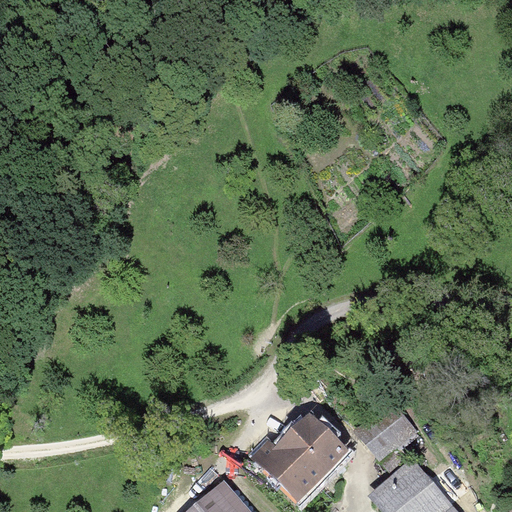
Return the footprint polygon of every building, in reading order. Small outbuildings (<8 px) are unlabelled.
[(409,380),(397,363),(387,371),(399,387),(409,380)] [(393,407),(360,436),(392,472),(408,457),(399,447),(415,433),(393,407)] [(312,425),(267,471),(299,503),(345,457),(312,425)] [(414,471),(377,503),(385,511),(443,511),(447,509),(414,471)] [(239,511),(224,494),(202,511),(239,511)]
